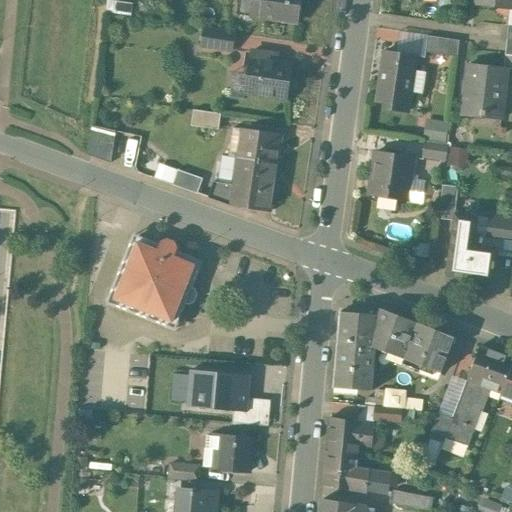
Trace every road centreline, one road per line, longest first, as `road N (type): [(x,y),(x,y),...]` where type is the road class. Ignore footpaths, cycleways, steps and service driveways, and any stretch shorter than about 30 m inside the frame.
road 1 (residential): [(0,142),(320,268)]
road 2 (residential): [(360,0),(320,268)]
road 3 (residential): [(320,268),(297,511)]
road 4 (residential): [(320,268),(511,337)]
road 5 (primary): [(16,0),(0,158)]
